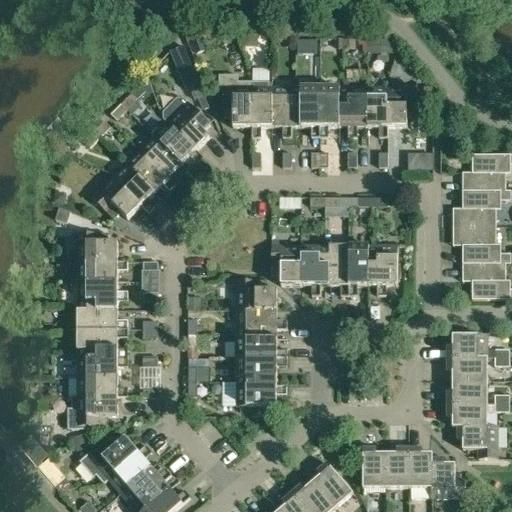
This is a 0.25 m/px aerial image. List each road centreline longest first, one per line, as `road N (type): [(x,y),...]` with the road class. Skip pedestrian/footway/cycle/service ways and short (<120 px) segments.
road 1 (residential): [(432,319),(433,188),(234,185),(221,169)]
road 2 (residential): [(234,495),(326,416),(415,417),(413,334),(432,319)]
road 3 (residential): [(234,495),(174,423),(173,249),(156,233)]
